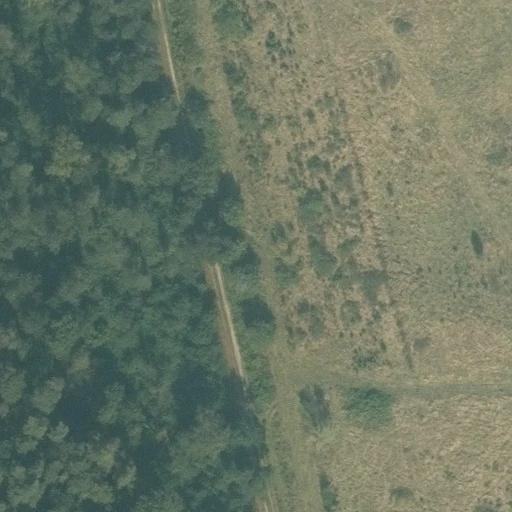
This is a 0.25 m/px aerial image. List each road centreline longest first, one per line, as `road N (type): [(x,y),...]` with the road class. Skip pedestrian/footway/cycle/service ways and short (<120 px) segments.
road 1 (track): [(155,0),(267,511)]
road 2 (track): [(181,511),(0,315)]
